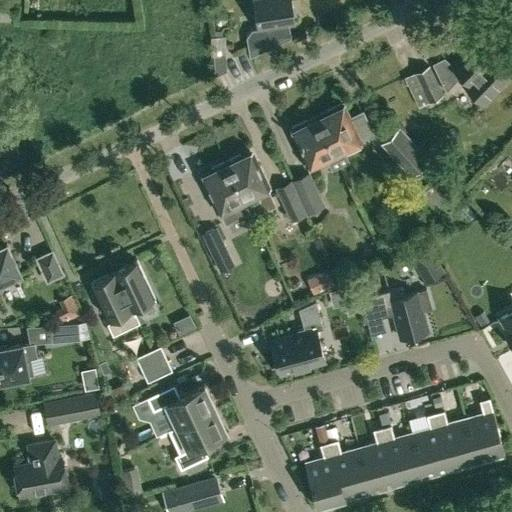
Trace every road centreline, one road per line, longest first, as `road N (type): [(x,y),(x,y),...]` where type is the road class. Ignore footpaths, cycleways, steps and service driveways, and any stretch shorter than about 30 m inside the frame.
road 1 (residential): [(0,207),(405,14)]
road 2 (residential): [(248,405),(468,344),(511,404)]
